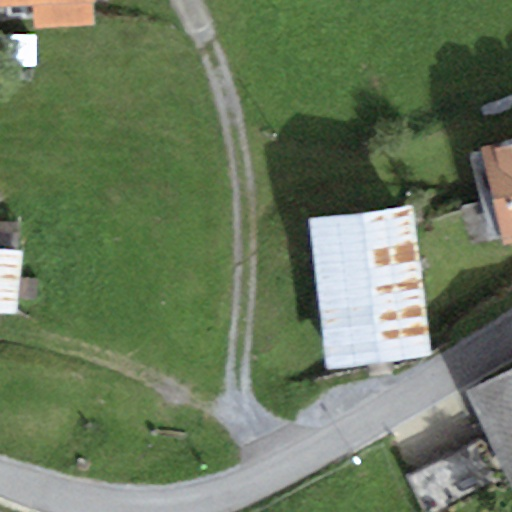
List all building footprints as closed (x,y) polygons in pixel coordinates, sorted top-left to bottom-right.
[(88,0),(0,0),(0,8),(29,7),(39,38),(90,36),(88,0)] [(511,162),(482,168),(498,259),(511,256),(511,162)] [(421,216),(315,235),(342,378),(447,358),(421,216)] [(0,326),(16,328),(21,265),(0,263),(0,326)] [(511,360),(466,383),(511,474),(511,360)] [(486,453),(416,482),(428,511),(450,511),(502,490),(486,453)]
